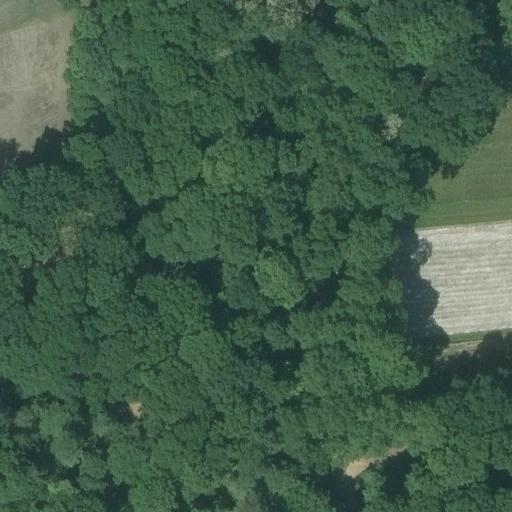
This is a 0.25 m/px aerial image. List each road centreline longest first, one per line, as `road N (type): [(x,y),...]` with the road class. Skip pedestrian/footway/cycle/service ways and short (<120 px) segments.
road 1 (track): [(355,511),(344,19),(182,0)]
road 2 (track): [(511,447),(355,458),(228,445),(131,412),(74,381)]
road 3 (track): [(344,19),(468,0)]
